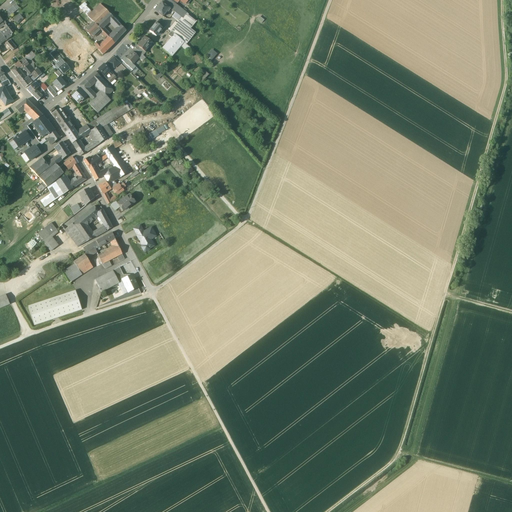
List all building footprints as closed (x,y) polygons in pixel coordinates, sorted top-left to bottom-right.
[(186,13),(169,0),(163,0),(162,2),(169,8),(169,9),(181,18),(171,31),(171,32),(186,44),(195,33),(190,29),(196,21),(187,14),(186,13)] [(169,8),(162,2),(159,5),(157,8),(155,11),(163,17),(169,9),(169,8)] [(101,5),(91,14),(84,8),(82,10),(88,17),(92,21),(104,8),(101,5)] [(13,6),(6,12),(10,17),(17,11),(13,6)] [(113,18),(104,8),(92,21),(97,26),(101,29),(102,28),(110,21),(113,18)] [(126,31),(113,18),(110,21),(117,29),(123,34),(126,31)] [(166,27),(158,20),(156,23),(163,29),(162,29),(163,30),(166,27)] [(9,23),(4,26),(0,28),(0,30),(2,33),(7,29),(10,32),(14,29),(9,23)] [(93,23),(85,31),(92,38),(100,30),(93,23)] [(163,29),(156,23),(153,27),(149,31),(156,37),(162,29),(163,29)] [(10,32),(9,33),(10,34),(4,38),(6,40),(5,40),(6,41),(12,36),(11,36),(16,32),(18,30),(17,28),(14,30),(14,29),(10,32)] [(107,33),(102,28),(101,29),(104,32),(109,38),(110,36),(107,33)] [(2,33),(1,33),(3,36),(4,37),(9,33),(10,32),(7,29),(2,33)] [(123,34),(117,29),(114,32),(115,33),(116,33),(116,34),(117,34),(120,37),(123,34)] [(110,36),(109,38),(114,44),(120,37),(117,34),(116,34),(116,33),(115,33),(114,32),(110,36)] [(186,44),(171,32),(169,35),(171,38),(162,48),(172,57),(181,46),(190,53),(193,50),(186,44)] [(137,46),(144,52),(152,43),(145,37),(137,46)] [(114,44),(109,38),(107,39),(104,43),(109,49),(114,44)] [(74,39),(66,45),(74,55),(78,52),(82,49),(79,45),(74,39)] [(16,47),(10,40),(6,44),(12,51),(16,47)] [(101,46),(97,42),(94,45),(98,49),(97,49),(103,55),(106,52),(101,46)] [(109,49),(104,43),(101,46),(106,52),(109,49)] [(144,52),(137,46),(136,45),(134,48),(136,49),(142,55),(143,56),(145,53),(144,52)] [(142,55),(136,49),(133,53),(139,58),(142,55)] [(213,49),(208,55),(213,60),(218,53),(213,49)] [(59,57),(54,50),(50,54),(56,61),(57,62),(58,61),(59,63),(56,65),(59,68),(63,74),(70,69),(65,63),(60,57),(59,57)] [(133,53),(132,52),(126,58),(125,57),(121,60),(133,71),(136,67),(133,65),(139,58),(133,53)] [(120,63),(115,57),(109,63),(114,69),(120,63)] [(24,58),(19,62),(23,68),(24,69),(29,65),(24,58)] [(19,62),(14,65),(15,67),(11,70),(16,77),(21,73),(20,72),(19,71),(18,69),(22,66),(19,62)] [(29,65),(24,69),(28,74),(29,75),(31,74),(32,73),(29,69),(30,67),(31,66),(29,64),(29,65)] [(109,70),(104,64),(98,70),(103,76),(109,70)] [(32,73),(31,74),(36,79),(39,77),(42,74),(41,74),(37,69),(35,71),(32,73)] [(100,77),(95,72),(85,80),(90,86),(97,80),(100,77)] [(22,75),(21,73),(16,77),(22,84),(27,80),(25,79),(24,77),(22,75)] [(114,75),(108,81),(110,83),(114,80),(116,78),(114,75)] [(27,80),(22,84),(25,88),(30,84),(32,82),(28,77),(27,77),(25,79),(27,80)] [(113,91),(100,77),(97,80),(97,81),(96,85),(101,92),(96,97),(92,100),(89,104),(98,113),(111,101),(107,97),(113,91)] [(60,78),(53,83),(59,91),(63,88),(64,87),(66,85),(60,78)] [(8,80),(2,83),(0,84),(2,88),(4,87),(5,88),(11,85),(8,80)] [(34,83),(27,90),(32,95),(36,90),(38,88),(34,84),(34,83)] [(82,83),(79,86),(81,88),(88,95),(92,100),(96,97),(87,88),(82,83)] [(43,84),(40,87),(38,88),(36,90),(43,96),(46,93),(44,91),(47,89),(48,88),(43,84)] [(2,88),(0,89),(0,98),(6,106),(13,101),(9,96),(5,88),(4,87),(2,88)] [(50,88),(49,87),(48,88),(47,89),(48,90),(48,91),(52,95),(54,97),(57,95),(51,87),(50,88)] [(88,95),(81,88),(78,90),(85,97),(88,95)] [(43,96),(36,90),(32,95),(38,101),(41,98),(43,96)] [(78,90),(72,97),(78,103),(81,100),(82,101),(85,97),(78,90)] [(35,108),(26,99),(15,109),(20,114),(24,110),(28,113),(35,108)] [(127,101),(95,121),(99,126),(101,129),(133,108),(127,101)] [(43,116),(35,108),(28,113),(33,118),(35,121),(43,116)] [(8,109),(0,113),(0,118),(2,121),(11,114),(8,109)] [(57,111),(52,114),(60,126),(68,120),(60,109),(57,111)] [(35,121),(32,123),(44,137),(48,134),(49,135),(55,131),(49,123),(43,116),(37,120),(35,121)] [(29,120),(22,126),(24,128),(27,126),(28,126),(32,123),(35,121),(33,118),(29,120)] [(68,120),(60,126),(65,133),(73,128),(68,120)] [(95,120),(77,133),(80,138),(81,139),(88,134),(92,131),(91,131),(92,130),(92,131),(99,126),(98,126),(99,126),(95,121),(95,120)] [(33,134),(27,126),(24,128),(21,131),(21,132),(23,134),(25,132),(28,137),(33,134)] [(99,126),(92,131),(92,130),(91,131),(92,131),(98,140),(100,143),(107,138),(101,129),(99,126),(98,126),(99,126)] [(167,133),(165,127),(150,133),(152,139),(167,133)] [(73,128),(65,133),(65,134),(66,134),(72,143),(72,144),(78,140),(80,138),(77,133),(76,132),(73,128)] [(142,128),(125,137),(128,142),(145,132),(142,128)] [(55,131),(49,135),(51,137),(48,140),(51,145),(60,138),(55,131)] [(23,134),(14,140),(19,147),(30,139),(28,137),(25,132),(23,134)] [(84,149),(81,144),(75,147),(81,156),(100,143),(98,140),(84,149)] [(70,154),(62,142),(55,148),(57,152),(60,155),(63,159),(70,154)] [(30,160),(40,153),(35,146),(31,149),(25,153),(30,160)] [(114,149),(112,146),(108,148),(104,151),(106,155),(114,166),(116,169),(121,177),(128,172),(129,172),(128,172),(114,149)] [(104,150),(96,155),(101,160),(106,157),(106,156),(105,155),(106,155),(104,151),(104,150)] [(56,157),(47,164),(50,169),(56,164),(63,159),(60,155),(56,157)] [(96,155),(90,159),(89,157),(84,161),(89,169),(91,173),(94,171),(97,170),(95,166),(97,165),(96,164),(101,160),(96,155)] [(72,157),(64,164),(69,170),(76,164),(75,163),(76,163),(72,157)] [(42,158),(29,168),(39,177),(50,169),(47,164),(42,158)] [(50,169),(39,177),(43,182),(47,187),(64,173),(56,164),(50,169)] [(76,179),(69,183),(73,189),(86,180),(76,164),(73,167),(75,171),(79,176),(76,179)] [(99,174),(93,177),(95,181),(104,176),(113,171),(116,169),(114,166),(99,174)] [(113,171),(104,176),(108,182),(113,181),(114,180),(114,181),(121,177),(116,169),(113,171)] [(65,176),(47,188),(55,200),(73,189),(69,183),(65,176)] [(113,181),(108,182),(106,183),(111,189),(112,189),(117,185),(114,181),(114,180),(113,181)] [(43,182),(36,188),(41,193),(47,187),(43,182)] [(106,183),(98,187),(102,194),(105,192),(108,190),(108,191),(111,189),(106,183)] [(117,185),(112,189),(114,191),(113,192),(114,194),(115,193),(117,196),(121,193),(121,194),(123,192),(124,191),(123,189),(126,187),(123,184),(120,186),(119,184),(117,185)] [(89,189),(79,194),(85,206),(88,204),(94,199),(89,189)] [(52,195),(41,202),(45,207),(55,200),(52,195)] [(129,195),(118,204),(120,207),(123,208),(125,210),(135,202),(129,195)] [(107,196),(104,198),(108,205),(108,204),(117,198),(116,196),(114,197),(109,200),(107,196)] [(116,201),(111,205),(115,211),(120,207),(118,204),(116,201)] [(78,204),(71,208),(74,215),(76,213),(81,210),(78,204)] [(81,210),(76,213),(80,218),(92,208),(88,204),(85,206),(81,210)] [(80,218),(65,230),(70,237),(77,231),(85,224),(86,225),(95,218),(93,216),(95,214),(98,211),(96,210),(94,206),(92,208),(80,218)] [(101,207),(96,210),(98,211),(95,214),(93,216),(95,218),(98,216),(96,214),(103,210),(101,207)] [(103,210),(96,214),(98,216),(103,224),(108,220),(103,210)] [(74,215),(61,225),(65,230),(80,218),(76,213),(74,215)] [(43,241),(50,235),(52,238),(58,233),(51,224),(38,234),(43,241)] [(86,225),(85,224),(77,231),(86,243),(95,238),(92,234),(86,225)] [(140,226),(134,229),(138,236),(137,236),(144,233),(140,226)] [(105,227),(92,234),(95,238),(107,231),(105,227)] [(144,233),(137,236),(140,240),(143,246),(142,246),(142,247),(144,251),(145,252),(149,250),(150,248),(153,246),(148,237),(154,234),(151,229),(144,233)] [(86,243),(77,231),(70,237),(78,247),(86,243)] [(112,233),(96,241),(98,245),(94,248),(95,249),(111,241),(114,248),(118,246),(112,233)] [(50,235),(43,241),(51,251),(58,245),(52,238),(50,235)] [(96,241),(86,248),(84,250),(86,253),(89,251),(94,248),(98,245),(96,241)] [(114,248),(104,253),(98,256),(102,264),(109,261),(117,257),(122,254),(118,246),(114,248)] [(84,255),(74,262),(75,264),(79,270),(90,263),(87,259),(85,255),(84,255)] [(75,264),(62,272),(69,283),(82,275),(79,270),(75,264)] [(119,267),(113,271),(115,275),(122,272),(119,267)] [(113,271),(95,280),(100,289),(101,292),(118,284),(119,283),(119,282),(115,275),(113,271)] [(125,279),(122,280),(128,292),(138,288),(132,275),(125,279)] [(128,292),(122,280),(119,282),(119,283),(118,284),(123,295),(128,292)] [(76,291),(28,306),(34,325),(82,310),(76,291)] [(6,295),(0,296),(0,308),(10,304),(6,295)]
